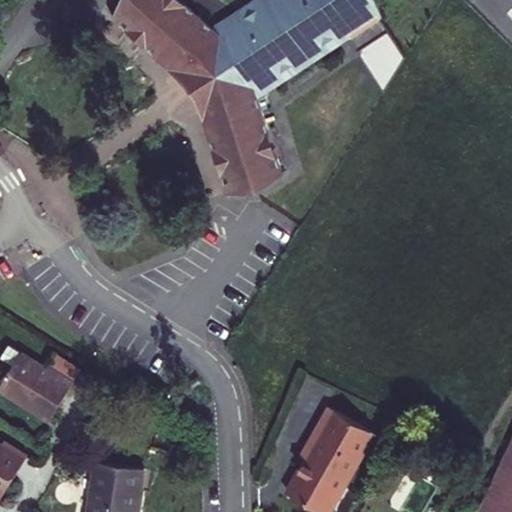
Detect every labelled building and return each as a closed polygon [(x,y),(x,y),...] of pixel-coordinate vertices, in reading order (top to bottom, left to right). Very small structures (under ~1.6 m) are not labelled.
[(212,28),(186,5),(180,0),(122,0),(114,18),(168,67),(189,85),(196,96),(205,123),(228,192),(258,190),(283,173),(258,97),(350,38),(361,31),(369,43),(359,50),(385,90),(404,58),(379,19),(381,18),(373,0),(255,0),(231,16),(212,28)] [(369,43),(361,31),(350,38),(359,50),(369,43)] [(189,85),(168,67),(167,79),(192,118),(205,123),(196,96),(189,85)] [(0,386),(0,391),(49,423),(75,382),(49,365),(47,368),(9,344),(1,357),(13,365),(0,386)] [(58,354),(50,366),(72,380),(80,368),(58,354)] [(323,443),(291,497),(314,511),(336,511),(380,440),(336,413),(319,441),(323,443)] [(4,451),(0,448),(0,506),(2,508),(31,462),(6,446),(4,451)] [(511,511),(511,450),(504,470),(484,511),(511,511)] [(90,511),(138,511),(146,469),(99,461),(90,511)]
